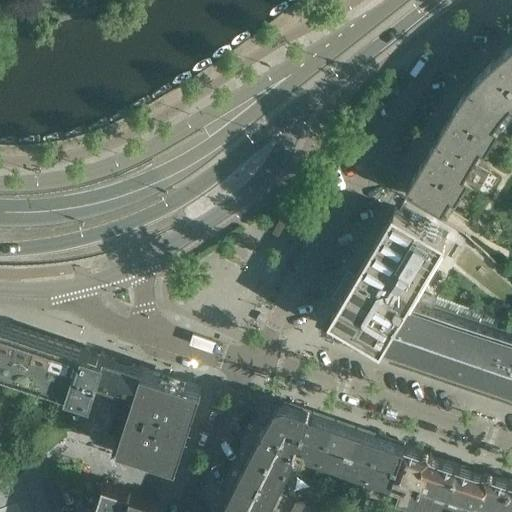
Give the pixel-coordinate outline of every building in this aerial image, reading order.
[(511,44),(494,59),(476,78),(475,78),(471,83),(509,112),(511,108),(511,44)] [(504,118),(508,113),(509,112),(471,83),(459,99),(438,134),(480,158),(499,125),(504,118)] [(449,209),(476,165),(480,158),(438,134),(410,181),(408,185),(411,187),(449,209)] [(511,333),(410,299),(446,238),(394,207),(330,315),(337,319),(331,334),(511,395),(511,333)] [(0,363),(92,394),(97,377),(105,355),(105,353),(86,346),(85,348),(0,320),(0,363)] [(136,390),(143,367),(132,363),(131,363),(121,360),(115,358),(105,355),(97,377),(108,381),(113,383),(125,386),(127,387),(136,390)] [(177,463),(202,386),(143,367),(118,444),(160,458),(177,463)] [(319,464),(334,419),(286,402),(277,406),(264,428),(253,449),(295,472),(299,464),(288,458),(290,455),(288,448),(291,442),(301,439),(305,441),(309,449),(315,451),(312,461),(319,464)] [(346,462),(358,427),(334,419),(319,464),(327,466),(330,456),(346,462)] [(366,480),(382,435),(358,427),(346,462),(362,467),(359,477),(366,480)] [(393,478),(405,443),(382,435),(366,480),(360,498),(368,501),(377,473),(393,478)] [(415,501),(432,454),(432,453),(405,443),(393,478),(404,482),(399,496),(415,501)] [(295,472),(253,449),(241,472),(273,488),(284,493),(295,472)] [(446,496),(458,463),(432,454),(415,501),(415,503),(431,508),(436,493),(446,496)] [(177,463),(160,458),(159,462),(175,468),(177,463)] [(470,511),(484,472),(458,463),(446,496),(456,500),(452,511),(470,511)] [(492,511),(499,511),(511,479),(484,470),(484,472),(470,511),(488,511),(489,511),(492,511)] [(273,511),(277,506),(267,502),(273,488),(241,472),(229,495),(221,511),(273,511)] [(511,511),(511,479),(499,511),(511,511)] [(154,511),(159,498),(105,480),(94,511),(154,511)] [(323,505),(327,497),(315,493),(315,502),(323,505)] [(334,511),(350,511),(353,506),(327,497),(323,505),(321,507),(334,511)]
